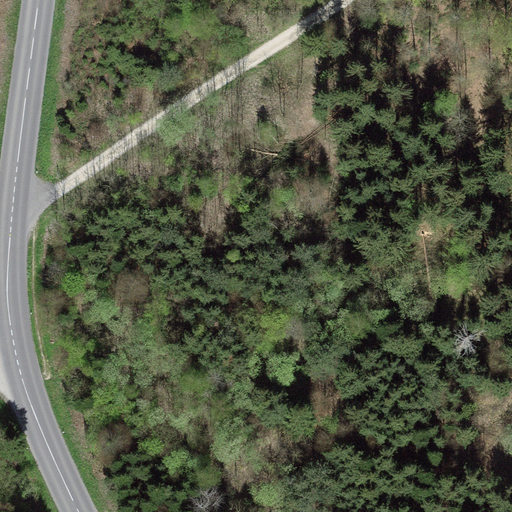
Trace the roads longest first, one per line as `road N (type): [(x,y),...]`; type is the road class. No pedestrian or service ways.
road 1 (tertiary): [(38,0),(11,220),(9,317),(26,392),(79,511)]
road 2 (track): [(11,220),(338,0)]
